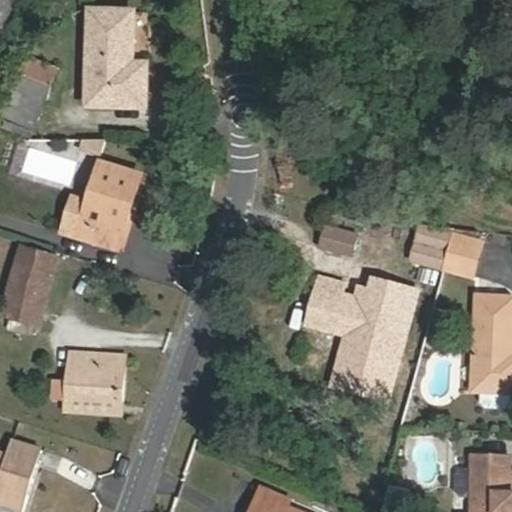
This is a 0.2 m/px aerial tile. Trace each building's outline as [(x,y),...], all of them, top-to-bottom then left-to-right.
[(148,109),(149,82),(133,82),(134,64),(135,12),(90,11),(89,107),(148,109)] [(26,77),(51,87),(57,69),(32,59),(26,77)] [(133,82),(149,82),(149,64),(134,64),(133,82)] [(37,127),(51,87),(26,77),(12,118),(37,127)] [(99,152),(100,137),(85,136),(84,151),(99,152)] [(101,246),(104,235),(124,241),(143,177),(101,164),(89,203),(82,227),(78,240),(101,246)] [(89,203),(73,198),(62,235),(78,240),(82,227),(89,203)] [(353,257),(359,237),(327,228),(322,248),(353,257)] [(456,234),(446,269),(472,277),(481,241),(456,234)] [(104,235),(101,246),(120,253),(124,241),(104,235)] [(40,327),(61,256),(23,245),(2,315),(40,327)] [(309,325),(372,342),(381,308),(343,297),(347,285),(329,279),(325,292),(319,291),(309,325)] [(511,293),(479,293),(478,312),(476,388),(511,388),(511,293)] [(67,399),(122,402),(124,357),(71,354),(69,381),(53,381),(52,399),(67,399)] [(481,405),(508,405),(508,395),(481,396),(481,405)] [(121,415),(122,402),(67,399),(66,413),(121,415)] [(0,499),(24,508),(42,451),(12,441),(8,457),(0,454),(0,499)] [(510,454),(476,454),(476,468),(476,495),(475,511),(511,511),(511,490),(510,491),(510,454)] [(476,495),(476,468),(465,468),(460,473),(460,490),(465,495),(476,495)] [(252,511),(297,511),(288,508),(274,502),(277,493),(263,487),(252,511)] [(412,492),(391,492),(391,511),(411,511),(412,492)] [(274,502),(288,508),(291,499),(277,493),(274,502)] [(0,507),(14,511),(22,511),(24,508),(0,499),(0,507)]
